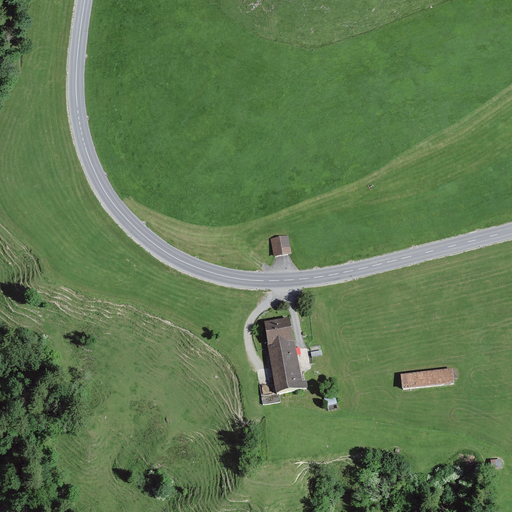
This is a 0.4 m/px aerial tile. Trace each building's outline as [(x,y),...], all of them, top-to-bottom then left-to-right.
[(288,239),(271,242),(274,261),(292,258),(288,239)] [(264,324),(275,397),(301,393),(290,320),(264,324)] [(453,372),(401,377),(403,393),(455,387),(453,372)] [(324,396),(327,408),(338,405),(334,393),(324,396)] [(491,461),(491,470),(502,469),(501,461),(491,461)]
